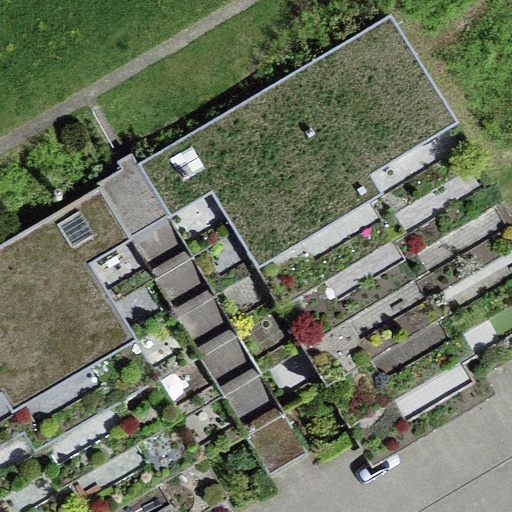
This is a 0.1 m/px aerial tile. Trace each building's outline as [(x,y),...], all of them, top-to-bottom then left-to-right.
[(475,240),(502,224),(387,28),(139,173),(158,206),(178,238),(197,271),(216,303),(235,336),(254,369),(358,308),(387,291),(417,274),(444,258),(475,240)] [(124,227),(105,194),(0,255),(0,511),(15,511),(221,393),(202,360),(183,327),(163,293),(144,260),(124,227)] [(511,239),(502,224),(475,240),(511,302),(511,239)] [(511,302),(475,240),(444,258),(502,357),(511,351),(511,302)] [(444,258),(417,274),(475,373),(502,357),(444,258)] [(417,274),(387,291),(446,390),(475,373),(417,274)] [(446,390),(387,291),(358,308),(380,347),(416,408),(446,390)] [(380,347),(326,378),(362,439),(416,408),(380,347)] [(284,463),(303,440),(272,414),(252,437),(284,463)] [(139,489),(152,511),(228,511),(195,455),(139,489)] [(99,511),(152,511),(139,489),(99,511)]
